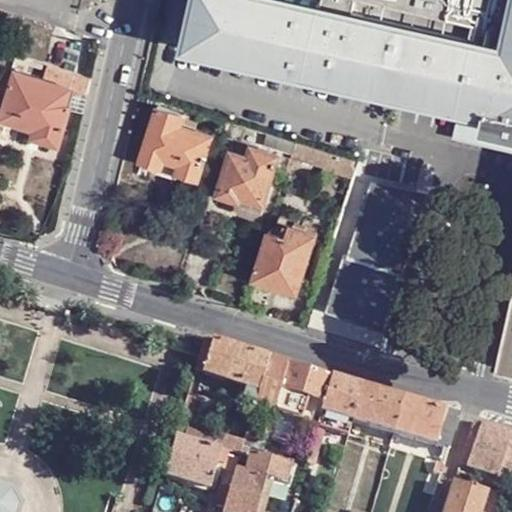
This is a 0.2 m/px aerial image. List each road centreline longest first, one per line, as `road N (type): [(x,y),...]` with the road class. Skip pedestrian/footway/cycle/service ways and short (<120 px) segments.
road 1 (tertiary): [(472,392),(68,274)]
road 2 (residential): [(134,0),(68,274)]
road 3 (residential): [(434,511),(472,392)]
